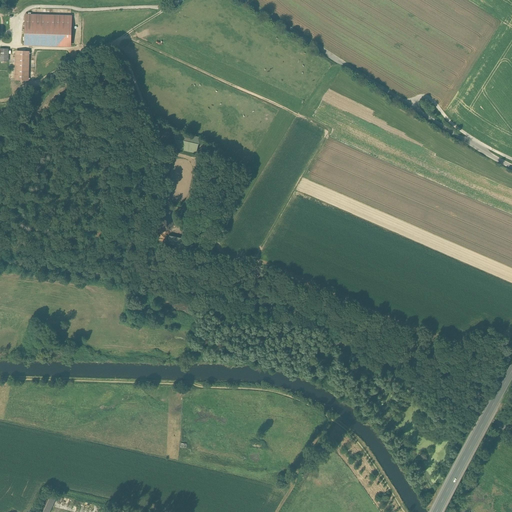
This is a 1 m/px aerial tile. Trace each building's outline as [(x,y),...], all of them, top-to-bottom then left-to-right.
[(71,16),(26,15),(26,22),(25,44),(70,45),(71,16)] [(8,49),(0,48),(0,58),(0,60),(8,61),(8,49)] [(29,51),(16,51),(16,79),(28,79),(29,51)] [(196,153),(198,144),(175,139),(173,148),(196,153)] [(46,491),(36,511),(49,511),(57,496),(46,491)]
